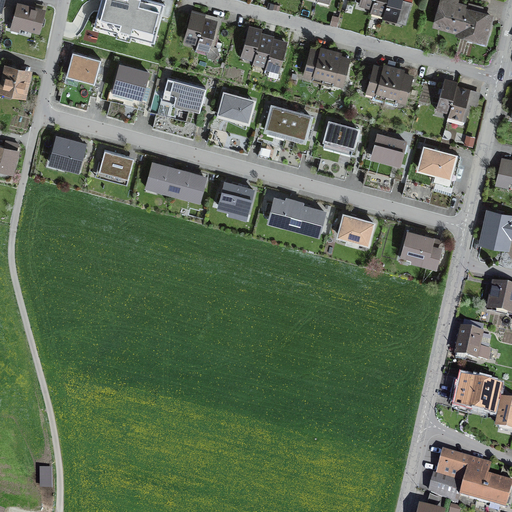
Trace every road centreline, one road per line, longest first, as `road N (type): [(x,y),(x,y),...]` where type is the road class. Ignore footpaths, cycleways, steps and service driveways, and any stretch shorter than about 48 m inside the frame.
road 1 (residential): [(38,112),(465,227)]
road 2 (track): [(23,182),(11,261),(56,441),(60,511)]
road 3 (residential): [(498,79),(211,0)]
road 4 (residential): [(458,261),(422,421)]
road 5 (residential): [(498,79),(465,227)]
